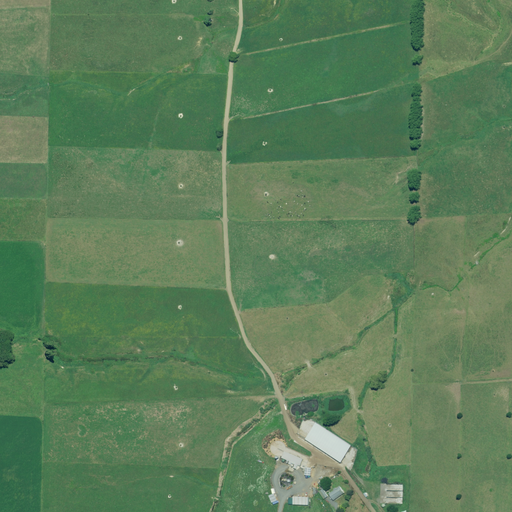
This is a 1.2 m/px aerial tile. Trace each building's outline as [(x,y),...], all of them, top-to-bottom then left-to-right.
[(353,446),(318,423),(307,439),(343,463),(353,446)] [(304,459),(286,451),(283,458),(291,461),(290,464),(292,465),(292,463),(296,465),(295,468),(297,469),(299,465),(301,466),(304,459)] [(306,475),(311,476),(312,470),(314,471),(315,469),(307,467),(306,475)] [(346,493),(341,487),(338,489),(337,488),(335,489),(335,490),(330,494),(335,501),(346,493)] [(329,497),(324,489),(320,492),(325,499),(329,497)] [(279,501),(276,493),(270,496),(273,503),(279,501)] [(310,498),(294,497),(294,498),(289,498),(289,504),(310,505),(310,498)]
